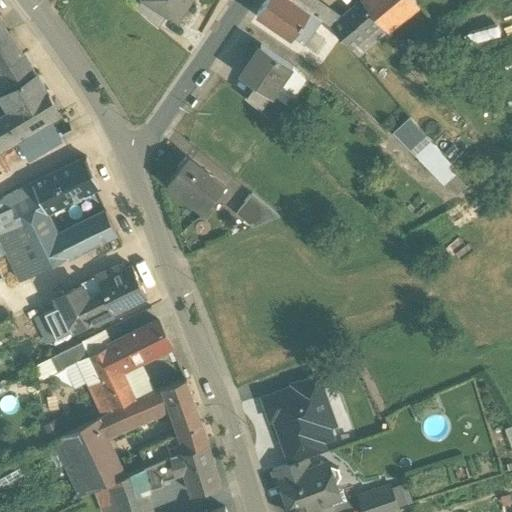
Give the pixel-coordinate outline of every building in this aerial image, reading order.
[(143,0),(142,2),(167,18),(172,22),(186,0),(143,0)] [(309,13),(290,0),(265,0),(256,15),(291,39),(309,13)] [(293,0),(307,10),(313,0),(293,0)] [(336,13),(319,0),(313,0),(307,10),(330,27),(339,20),(334,16),(336,13)] [(362,0),(362,1),(387,31),(419,6),(413,0),(362,0)] [(496,0),(483,0),(473,6),(481,19),(501,8),(496,0)] [(379,22),(362,1),(339,20),(330,27),(350,48),(379,22)] [(167,18),(142,2),(135,13),(158,32),(167,18)] [(309,13),(291,39),(303,48),(321,21),(309,13)] [(0,41),(0,71),(22,59),(8,37),(0,41)] [(292,68),(260,47),(239,77),(253,87),(271,99),(273,98),(292,68)] [(0,71),(0,90),(31,72),(23,59),(22,59),(0,71)] [(60,121),(31,72),(0,90),(0,100),(1,102),(16,94),(24,108),(10,116),(0,122),(0,157),(6,155),(60,121)] [(271,99),(253,87),(244,99),(275,123),(286,108),(273,98),(271,99)] [(16,94),(1,102),(10,116),(24,108),(16,94)] [(452,166),(408,117),(393,132),(392,133),(438,180),(449,169),(452,166)] [(67,130),(60,134),(64,142),(71,138),(67,130)] [(101,191),(86,161),(30,189),(35,198),(45,218),(101,191)] [(224,190),(187,161),(168,187),(204,216),(224,190)] [(449,169),(438,180),(443,185),(444,184),(455,195),(465,186),(449,169)] [(30,189),(0,204),(0,216),(35,198),(30,189)] [(280,219),(251,197),(235,217),(253,230),(280,219)] [(35,198),(0,216),(0,244),(6,258),(19,285),(86,253),(75,230),(56,239),(45,218),(35,198)] [(105,215),(75,230),(86,253),(116,238),(105,215)] [(130,270),(119,276),(116,270),(95,281),(106,303),(91,309),(86,312),(92,326),(145,300),(130,270)] [(91,309),(81,290),(54,302),(58,310),(70,336),(92,326),(86,312),(91,309)] [(70,336),(58,310),(44,317),(57,343),(70,336)] [(88,358),(86,359),(105,398),(127,388),(119,373),(169,349),(157,324),(88,358)] [(81,346),(49,362),(57,376),(77,366),(76,363),(86,359),(88,358),(81,346)] [(105,398),(86,359),(76,363),(77,366),(102,419),(135,404),(127,388),(105,398)] [(328,409),(317,380),(295,388),(295,390),(265,401),(272,418),(276,417),(284,441),(326,426),(321,412),(328,409)] [(184,382),(163,391),(170,411),(179,436),(201,426),(195,411),(184,382)] [(163,391),(138,403),(144,422),(170,411),(163,391)] [(102,419),(97,422),(104,438),(144,422),(138,403),(135,404),(102,419)] [(97,422),(65,437),(91,495),(107,487),(123,479),(104,438),(97,422)] [(179,436),(136,453),(145,470),(205,445),(207,444),(201,426),(179,436)] [(282,442),(290,464),(306,459),(327,451),(322,439),(330,436),(326,426),(284,441),(282,442)] [(145,470),(134,475),(142,494),(161,487),(159,484),(161,480),(184,472),(192,493),(217,484),(205,445),(145,470)] [(310,469),(306,459),(290,464),(272,471),(277,485),(281,484),(289,505),(287,511),(306,511),(340,500),(335,485),(337,484),(341,477),(338,469),(330,466),(329,467),(327,463),(310,469)] [(134,475),(123,479),(107,487),(117,511),(150,511),(142,494),(134,475)] [(391,486),(358,498),(362,511),(394,511),(399,510),(391,486)] [(117,511),(107,487),(91,495),(99,511),(117,511)]
